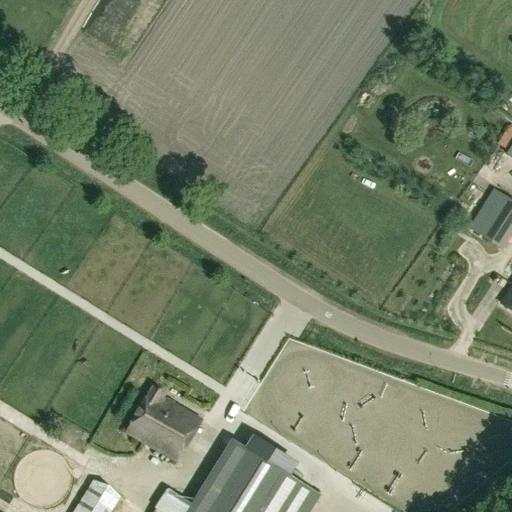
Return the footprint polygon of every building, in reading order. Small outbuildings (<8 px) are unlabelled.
[(499,249),(511,227),(511,203),(493,192),(469,230),(499,249)] [(511,312),(511,290),(502,306),(511,312)] [(125,433),(177,463),(201,422),(161,399),(164,394),(152,387),(125,433)] [(233,441),(193,505),(169,492),(156,511),(309,511),(319,496),(233,441)] [(92,483),(74,511),(110,511),(119,499),(92,483)]
